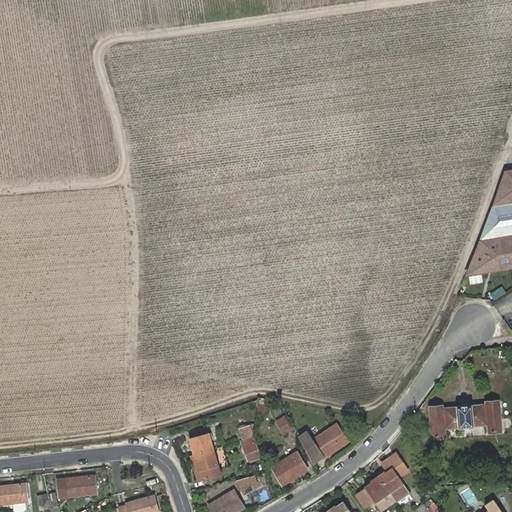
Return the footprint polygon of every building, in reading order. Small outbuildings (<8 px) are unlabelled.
[(511,168),(506,169),(494,201),(511,198),(511,168)] [(511,203),(492,207),(480,239),(511,233),(511,203)] [(511,233),(503,235),(505,250),(511,248),(511,233)] [(511,248),(505,250),(503,235),(480,239),(466,271),(511,264),(511,248)] [(469,284),(483,281),(481,273),(467,276),(469,284)] [(16,383),(6,386),(7,394),(18,391),(16,383)] [(258,398),(256,413),(264,414),(266,399),(258,398)] [(442,406),(420,408),(422,439),(445,437),(444,429),(486,425),(486,432),(500,431),(497,401),(483,402),(483,404),(442,408),(442,406)] [(40,403),(0,422),(0,439),(4,447),(50,424),(40,403)] [(277,421),(284,433),(291,429),(284,416),(277,421)] [(346,440),(335,423),(311,440),(305,431),(297,436),(312,462),(322,455),(323,457),(328,453),(346,440)] [(190,439),(194,454),(212,448),(208,433),(190,439)] [(242,446),(248,461),(259,456),(254,442),(242,446)] [(212,448),(194,454),(198,469),(216,463),(212,448)] [(272,467),(282,484),(307,469),(297,452),(272,467)] [(384,472),(377,476),(388,491),(402,482),(392,468),(385,473),(384,472)] [(255,474),(235,480),(237,489),(258,483),(255,474)] [(66,479),(68,497),(96,493),(94,476),(66,479)] [(388,491),(377,476),(371,481),(372,482),(365,487),(374,501),(388,491)] [(25,483),(0,486),(0,504),(24,502),(27,502),(25,483)] [(365,487),(354,495),(364,508),(374,501),(365,487)] [(209,505),(213,511),(235,511),(244,507),(234,490),(209,505)] [(55,492),(48,494),(51,508),(58,506),(55,492)] [(51,508),(48,494),(38,496),(41,510),(51,508)] [(119,507),(120,511),(158,511),(154,496),(127,503),(128,505),(119,507)] [(24,502),(13,503),(14,511),(15,511),(20,511),(23,511),(25,510),(24,502)] [(335,506),(329,511),(349,511),(343,503),(336,507),(335,506)] [(430,511),(427,507),(424,503),(417,508),(419,511),(430,511)] [(438,511),(432,503),(427,507),(430,511),(440,511),(438,511)]
